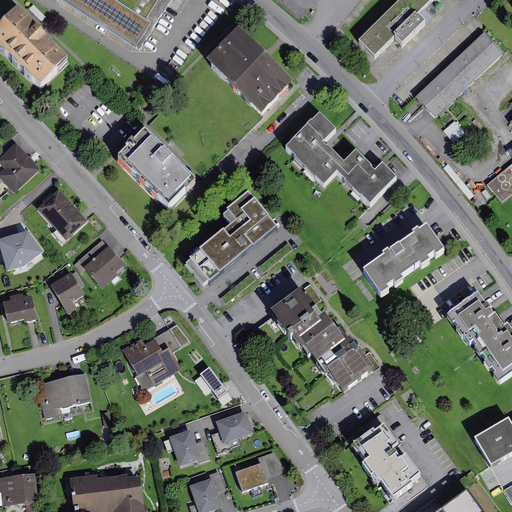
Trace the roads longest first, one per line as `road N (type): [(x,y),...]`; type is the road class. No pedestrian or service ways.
road 1 (residential): [(510,273),(369,103),(255,0)]
road 2 (residential): [(0,88),(179,289)]
road 3 (residential): [(179,289),(329,493)]
road 4 (residential): [(0,368),(107,336),(179,289)]
